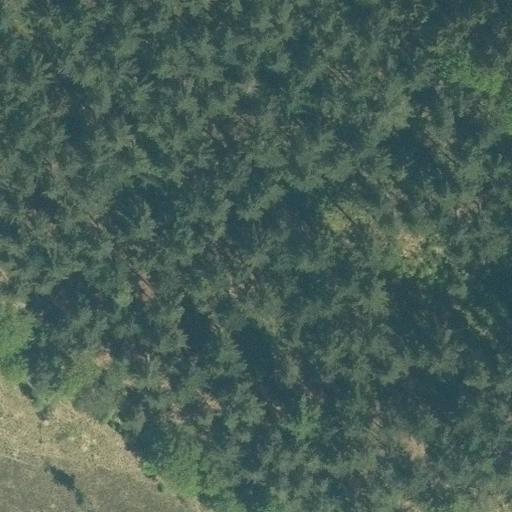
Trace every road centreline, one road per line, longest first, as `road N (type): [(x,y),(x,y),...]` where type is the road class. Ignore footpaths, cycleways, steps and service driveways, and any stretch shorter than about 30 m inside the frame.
road 1 (track): [(0,290),(309,511)]
road 2 (track): [(385,511),(446,483),(511,465)]
